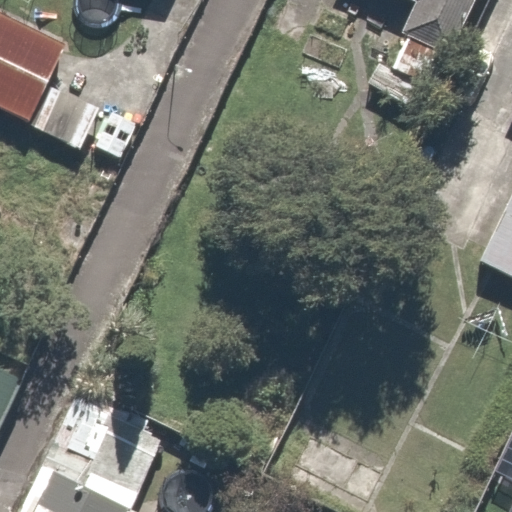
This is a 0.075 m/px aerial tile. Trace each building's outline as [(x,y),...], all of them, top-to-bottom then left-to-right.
[(442,91),(482,0),(412,0),(428,7),(399,72),(442,91)] [(63,43),(0,12),(0,116),(83,156),(101,118),(41,90),(63,43)] [(511,271),(511,79),(507,91),(511,93),(511,188),(482,259),(511,271)] [(0,426),(21,379),(0,369),(0,426)] [(128,511),(166,441),(80,396),(19,511),(128,511)] [(386,453),(314,421),(291,473),(362,505),(386,453)] [(511,511),(511,448),(480,511),(511,511)]
